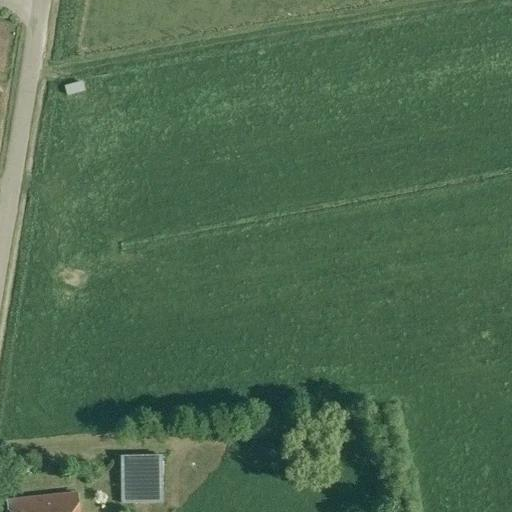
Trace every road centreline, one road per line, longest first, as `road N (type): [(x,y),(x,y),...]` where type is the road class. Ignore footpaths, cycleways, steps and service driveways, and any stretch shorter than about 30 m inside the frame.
road 1 (track): [(474,0),(32,78)]
road 2 (unclassified): [(0,265),(45,0)]
